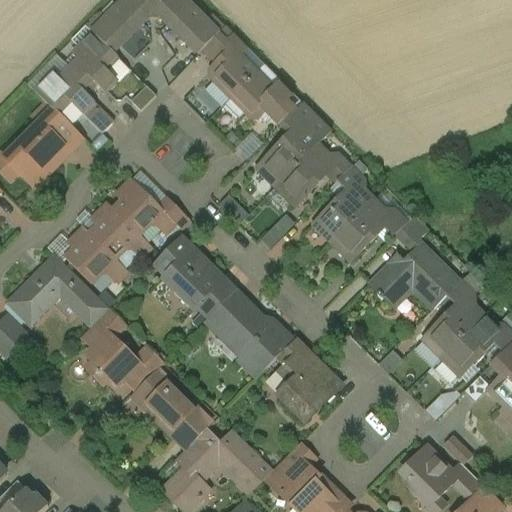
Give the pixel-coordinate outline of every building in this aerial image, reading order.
[(130,0),(107,24),(100,17),(87,30),(94,37),(113,56),(149,20),(160,19),(198,57),(203,51),(217,37),(206,26),(179,0),(130,0)] [(224,30),(213,19),(206,26),(217,37),(224,30)] [(94,37),(73,58),(79,64),(71,72),(91,92),(96,87),(106,96),(117,85),(108,75),(120,63),(113,56),(94,37)] [(231,42),(227,47),(217,37),(203,51),(218,66),(210,74),(211,80),(231,101),(256,76),(238,59),(243,54),(231,42)] [(130,72),(120,63),(108,75),(117,85),(130,72)] [(71,72),(63,80),(57,74),(36,96),(48,108),(62,122),(74,109),(83,118),(84,119),(95,107),(86,98),(91,92),(71,72)] [(274,94),(256,76),(231,101),(248,117),(252,121),(258,121),(265,114),(280,129),(294,115),(285,106),(290,101),(279,89),(274,94)] [(147,89),(131,105),(141,114),(156,99),(147,89)] [(248,117),(231,101),(223,109),(226,113),(227,113),(239,125),(248,117)] [(292,141),(288,145),(282,145),(257,171),(276,190),(318,149),(331,135),(303,106),(294,115),(280,129),(292,141)] [(114,125),(95,107),(84,119),(102,137),(114,125)] [(62,122),(48,108),(35,122),(41,127),(42,126),(69,154),(82,142),(71,131),(62,122)] [(83,118),(74,109),(62,122),(71,131),(72,130),(71,130),(72,130),(71,129),(83,118)] [(41,127),(6,162),(34,190),(69,154),(42,126),(41,127)] [(337,158),(332,163),(318,149),(276,190),(295,209),(321,183),(321,178),(325,174),(337,185),(351,171),(337,158)] [(339,201),(313,227),(332,246),(374,204),(359,189),(364,184),(351,171),(337,185),(348,197),(344,201),(339,201)] [(160,210),(132,183),(122,193),(127,199),(114,212),(140,238),(152,226),(153,227),(154,226),(165,237),(175,227),(176,226),(160,210)] [(249,218),(229,198),(220,208),(240,227),(249,218)] [(191,224),(168,201),(160,210),(176,226),(175,227),(182,233),(191,224)] [(374,204),(332,246),(351,265),(377,239),(377,234),(382,229),(393,241),(395,239),(407,227),(394,214),(389,219),(374,204)] [(114,212),(108,207),(98,217),(103,223),(90,237),(116,262),(129,249),(141,261),(152,250),(140,238),(114,212)] [(291,215),(264,243),(274,252),(301,224),(291,215)] [(429,233),(415,219),(407,227),(395,239),(409,253),(429,233)] [(90,237),(84,231),(74,242),(79,247),(66,261),(91,287),(105,273),(117,285),(128,274),(116,262),(90,237)] [(181,240),(156,266),(167,277),(163,282),(178,296),(181,294),(195,307),(217,284),(220,281),(202,264),(199,267),(190,257),(194,253),(181,240)] [(460,286),(422,248),(404,266),(400,262),(394,268),(391,266),(370,287),(389,306),(400,295),(407,295),(413,290),(434,312),(446,300),(460,286)] [(110,312),(56,260),(9,307),(31,328),(60,298),(65,298),(95,327),(110,312)] [(217,284),(195,307),(209,322),(232,299),(217,284)] [(448,316),(423,342),(442,361),(483,319),(468,304),(473,299),(460,286),(446,300),(458,311),(454,316),(448,316)] [(209,322),(206,325),(216,335),(242,309),(232,299),(209,322)] [(278,337),(247,305),(242,309),(216,335),(217,336),(222,332),(247,357),(240,364),(257,382),(279,360),(294,345),(285,337),(278,337)] [(128,330),(110,312),(95,327),(80,342),(93,355),(86,362),(98,373),(98,379),(104,379),(115,390),(122,383),(135,396),(156,375),(164,367),(146,348),(134,360),(129,354),(129,348),(122,348),(116,342),(128,330)] [(483,319),(442,361),(461,380),(486,354),(486,349),(491,345),(503,356),(511,346),(511,338),(503,329),(498,334),(483,319)] [(26,340),(7,321),(0,328),(0,351),(7,359),(26,340)] [(294,345),(279,360),(287,369),(304,353),(295,344),(294,345)] [(511,346),(503,356),(491,368),(502,378),(511,368),(511,346)] [(287,369),(281,376),(303,397),(290,410),(305,425),(340,389),(304,353),(287,369)] [(511,368),(502,378),(488,392),(504,409),(500,413),(511,424),(511,368)] [(135,396),(131,400),(154,423),(158,418),(176,435),(196,415),(156,375),(135,396)] [(208,432),(176,463),(185,472),(163,494),(180,511),(191,511),(210,494),(201,485),(224,462),(242,480),(237,485),(250,498),(265,482),(273,475),(233,435),(221,446),(209,434),(209,433),(208,432)] [(473,458),(454,440),(444,450),(461,467),(463,469),(473,458)] [(452,476),(426,451),(401,477),(432,508),(454,486),(458,482),(452,476)] [(300,478),(285,463),(273,475),(265,482),(295,511),(348,511),(349,511),(308,470),(300,478)] [(463,469),(461,467),(452,476),(458,482),(454,486),(470,503),(483,489),(463,469)] [(470,503),(460,511),(501,511),(504,510),(483,489),(470,503)] [(6,511),(45,511),(48,510),(35,497),(33,500),(26,493),(6,511)] [(253,511),(245,503),(235,511),(253,511)]
